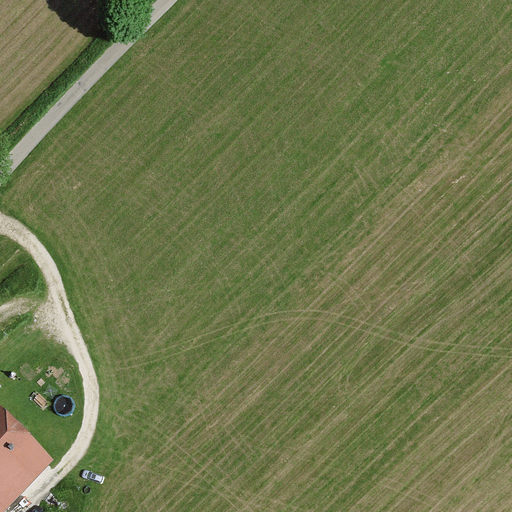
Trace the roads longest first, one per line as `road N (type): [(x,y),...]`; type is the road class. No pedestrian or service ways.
road 1 (track): [(0,226),(28,237),(73,328),(93,433),(26,511)]
road 2 (unclassified): [(0,178),(168,0)]
